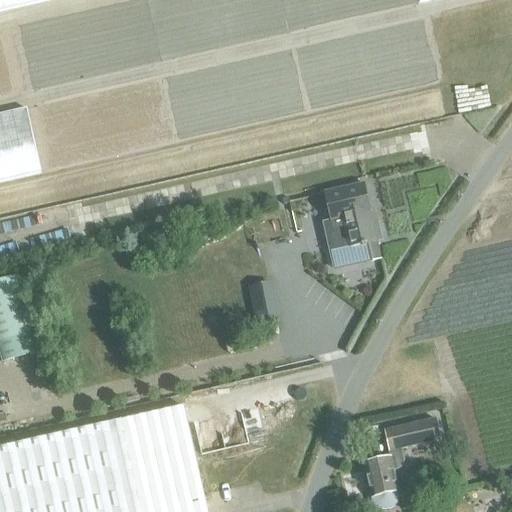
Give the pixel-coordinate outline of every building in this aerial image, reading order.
[(0,248),(235,197),(191,0),(63,0),(66,11),(0,26),(0,248)] [(484,16),(445,25),(463,103),(502,94),(484,16)] [(370,212),(363,184),(324,193),(331,223),(324,225),(330,251),(346,248),(346,249),(361,245),(362,247),(366,246),(370,262),(381,260),(376,242),(381,241),(374,211),(370,212)] [(0,281),(0,355),(3,364),(41,354),(35,333),(19,276),(0,281)] [(271,320),(268,309),(253,312),(255,323),(271,320)] [(207,511),(184,407),(0,449),(0,511),(207,511)] [(385,510),(391,509),(394,506),(397,504),(398,500),(399,496),(398,493),(399,492),(394,471),(398,470),(401,468),(402,465),(403,461),(401,450),(440,440),(436,420),(384,432),(390,458),(363,465),(370,499),(371,499),(372,503),(374,506),(377,508),(381,509),(385,510)]
